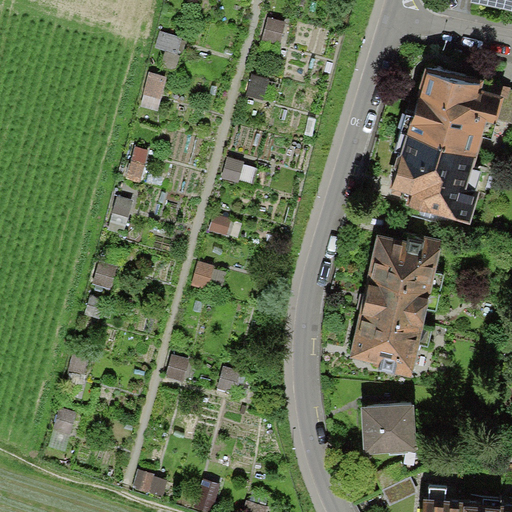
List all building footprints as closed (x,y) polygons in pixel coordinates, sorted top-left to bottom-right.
[(285,19),(267,14),(261,38),(278,43),(285,19)] [(181,34),(159,28),(154,45),(176,51),(181,34)] [(422,75),(421,87),(409,128),(474,147),(483,113),(493,116),(500,93),(476,86),(479,77),(456,72),(449,70),(439,65),(428,66),(422,75)] [(166,75),(148,70),(139,105),(157,110),(166,75)] [(269,77),(251,72),(245,94),(263,99),(269,77)] [(511,88),(509,88),(500,118),(511,121),(511,88)] [(473,183),(464,180),(474,147),(409,128),(397,169),(393,179),(405,183),(402,194),(464,212),(473,183)] [(149,146),(133,142),(129,157),(145,161),(149,146)] [(242,159),(226,154),(219,175),(236,180),(242,159)] [(132,197),(116,192),(105,226),(122,231),(132,197)] [(241,220),(214,212),(209,228),(236,237),(241,220)] [(370,274),(427,286),(440,222),(411,214),(407,230),(403,229),(402,237),(379,232),(372,263),(370,274)] [(226,266),(198,259),(192,284),(220,291),(226,266)] [(116,265),(97,260),(91,282),(110,287),(116,265)] [(362,308),(420,320),(427,286),(370,274),(364,298),(362,308)] [(106,298),(90,293),(84,312),(100,317),(106,298)] [(420,320),(362,308),(356,337),(353,350),(375,354),(373,362),(409,369),(420,320)] [(90,357),(72,352),(63,392),(80,396),(90,357)] [(190,357),(172,352),(166,374),(184,379),(190,357)] [(254,373),(223,364),(217,387),(247,396),(254,373)] [(365,435),(366,446),(414,443),(411,400),(363,403),(365,435)] [(76,410),(58,406),(48,444),(66,449),(76,410)] [(382,488),(405,477),(408,475),(401,459),(375,472),(382,488)] [(167,476),(137,468),(132,486),(162,494),(167,476)] [(382,488),(388,500),(411,489),(405,477),(382,488)] [(249,485),(245,499),(241,511),(267,511),(274,492),(249,485)] [(219,493),(200,486),(193,504),(212,511),(219,493)] [(462,511),(464,498),(424,494),(422,511),(462,511)] [(499,511),(500,501),(464,498),(462,511),(499,511)] [(511,511),(511,502),(500,501),(499,511),(511,511)]
